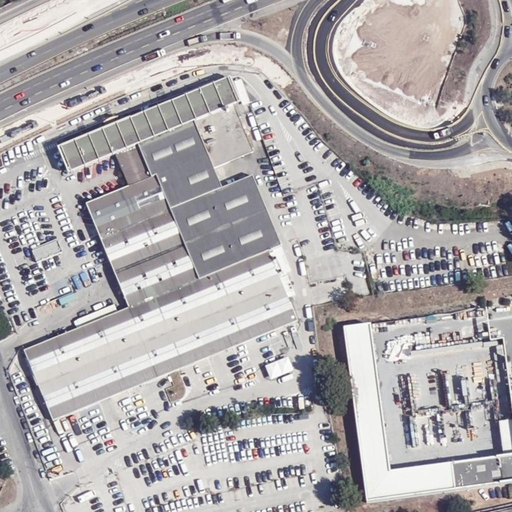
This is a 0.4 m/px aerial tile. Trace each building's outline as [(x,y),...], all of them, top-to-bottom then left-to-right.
[(231,78),(225,81),(234,104),(240,102),(231,78)] [(249,103),(241,78),(234,81),(243,105),(249,103)] [(129,120),(64,147),(59,148),(69,173),(116,154),(129,187),(87,204),(129,309),(116,314),(79,328),(24,351),(53,421),(298,321),(288,298),(280,279),(279,276),(269,252),(282,247),(253,176),(221,188),(213,168),(252,152),(234,104),(225,81),(129,120)] [(63,144),(64,147),(129,120),(128,117),(63,144)] [(62,252),(57,241),(31,251),(36,263),(62,252)] [(292,271),(282,247),(269,252),(279,276),(292,271)] [(280,279),(288,298),(296,295),(288,276),(280,279)] [(79,328),(116,314),(113,306),(76,321),(79,328)] [(367,502),(500,485),(497,457),(390,470),(371,324),(344,328),(367,502)] [(511,421),(500,423),(504,456),(511,455),(511,421)] [(500,485),(511,483),(511,455),(504,456),(497,457),(500,485)] [(64,468),(60,458),(46,463),(50,474),(64,468)]
